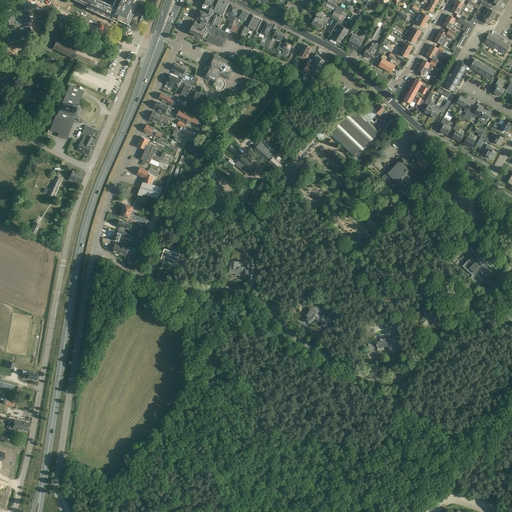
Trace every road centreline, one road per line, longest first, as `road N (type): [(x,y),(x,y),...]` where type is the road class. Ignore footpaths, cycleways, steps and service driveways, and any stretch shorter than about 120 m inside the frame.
road 1 (unclassified): [(93,248),(160,284),(261,297),(301,339),(389,379),(416,366),(500,278)]
road 2 (primary): [(40,491),(85,224),(147,70)]
road 3 (unclassified): [(15,511),(70,227),(90,169)]
road 4 (unclassified): [(64,511),(56,481),(93,248)]
road 5 (unclassified): [(93,248),(176,45)]
road 6 (track): [(201,289),(260,169),(240,143)]
road 7 (unclassified): [(90,169),(144,42)]
road 8 (tertiary): [(483,189),(385,94)]
road 9 (tertiary): [(385,94),(336,50),(287,24)]
